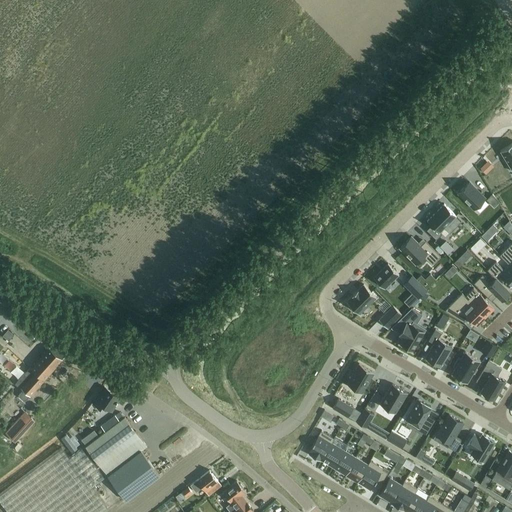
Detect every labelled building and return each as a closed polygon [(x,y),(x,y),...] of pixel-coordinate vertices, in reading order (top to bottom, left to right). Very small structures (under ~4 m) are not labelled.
[(511,143),(499,151),(511,171),(511,143)] [(485,160),(479,164),(483,171),(490,167),(485,160)] [(511,178),(510,174),(496,183),(500,190),(511,182),(511,178)] [(469,181),(458,193),(474,209),(485,198),(469,181)] [(492,194),(487,199),(494,206),(498,202),(492,194)] [(431,225),(426,229),(436,239),(442,234),(439,232),(456,215),(444,203),(427,220),(431,225)] [(493,224),(482,235),(487,240),(498,229),(493,224)] [(411,236),(400,248),(415,264),(420,259),(423,261),(429,267),(440,256),(425,241),(420,246),(417,242),(411,236)] [(445,241),(440,246),(448,253),(453,248),(445,241)] [(511,241),(499,254),(509,264),(510,264),(511,266),(511,241)] [(458,257),(454,262),(459,267),(463,262),(458,257)] [(496,261),(487,269),(496,278),(502,283),(507,278),(511,283),(511,266),(510,264),(509,264),(504,269),(496,261)] [(374,277),(373,277),(384,288),(385,288),(384,288),(398,274),(399,274),(388,263),(387,263),(388,264),(374,277)] [(453,265),(448,269),(453,273),(457,269),(453,265)] [(421,275),(416,279),(426,289),(436,279),(430,274),(425,279),(421,275)] [(482,274),(474,283),(488,297),(493,292),(501,300),(510,292),(502,283),(496,278),(491,283),(482,274)] [(412,275),(403,284),(417,298),(426,289),(416,279),(412,275)] [(367,288),(350,305),(364,318),(380,301),(367,288)] [(465,296),(485,317),(494,308),(473,288),(465,296)] [(462,292),(445,309),(447,311),(463,321),(468,316),(477,325),(485,317),(465,296),(462,292)] [(393,305),(379,319),(387,328),(401,314),(393,305)] [(400,342),(413,350),(425,329),(416,323),(422,314),(412,308),(391,327),(400,333),(399,335),(403,337),(400,342)] [(8,341),(14,335),(8,329),(2,335),(8,341)] [(434,343),(425,357),(440,366),(452,346),(438,338),(441,332),(435,329),(428,340),(434,343)] [(488,340),(482,350),(491,356),(497,345),(488,340)] [(30,367),(15,384),(20,389),(22,390),(19,394),(19,396),(23,400),(25,400),(30,395),(44,379),(62,358),(56,353),(61,349),(53,342),(49,347),(31,367),(30,367)] [(456,367),(452,373),(467,382),(480,360),(465,351),(460,359),(458,358),(453,365),(456,367)] [(359,363),(347,383),(361,392),(374,372),(359,363)] [(486,364),(477,378),(485,383),(481,391),(494,399),(505,381),(492,373),(494,369),(486,364)] [(392,383),(380,404),(395,413),(407,392),(392,383)] [(103,404),(112,410),(121,397),(104,386),(93,402),(101,407),(103,404)] [(338,398),(332,407),(347,416),(353,407),(338,398)] [(417,398),(405,418),(418,425),(417,428),(426,433),(438,413),(429,408),(430,407),(431,406),(430,406),(426,404),(417,398)] [(365,408),(356,422),(366,427),(374,413),(365,408)] [(105,431),(86,446),(127,500),(160,475),(141,450),(147,446),(125,416),(124,417),(120,412),(115,415),(101,426),(105,431)] [(449,414),(436,434),(450,442),(448,447),(455,451),(462,439),(455,435),(463,422),(449,414)] [(12,433),(17,438),(34,420),(29,415),(22,423),(18,419),(6,432),(10,436),(12,433)] [(164,436),(173,429),(165,418),(155,426),(164,436)] [(321,430),(308,452),(309,452),(308,453),(321,460),(321,459),(332,442),(334,438),(321,430)] [(391,431),(387,438),(392,441),(396,434),(391,431)] [(475,434),(468,446),(474,450),(472,453),(485,461),(489,454),(491,455),(494,449),(493,448),(496,442),(483,434),(481,438),(475,434)] [(332,442),(321,459),(333,467),(343,449),(332,442)] [(61,447),(0,493),(0,499),(9,511),(99,511),(107,507),(92,487),(105,477),(82,447),(69,457),(61,447)] [(420,448),(415,456),(421,459),(424,453),(425,451),(420,448)] [(343,449),(333,467),(345,474),(356,457),(343,449)] [(511,451),(509,450),(495,473),(501,476),(497,482),(509,488),(511,483),(511,451)] [(356,457),(345,474),(358,482),(368,464),(356,457)] [(368,464),(358,482),(370,489),(376,480),(381,483),(387,472),(382,469),(383,468),(370,460),(368,464)] [(202,486),(208,495),(221,485),(209,470),(190,485),(195,492),(202,486)] [(487,487),(492,479),(485,474),(480,483),(487,487)] [(389,477),(379,494),(392,502),(402,485),(402,484),(389,477)] [(467,478),(463,485),(470,490),(473,485),(474,483),(467,478)] [(250,511),(253,510),(246,501),(245,502),(240,495),(245,492),(243,489),(243,487),(240,483),(239,483),(237,480),(222,492),(231,502),(226,506),(230,511),(250,511)] [(392,502),(391,503),(404,510),(404,509),(414,492),(415,492),(417,488),(404,480),(402,484),(402,485),(392,502)] [(445,482),(442,487),(447,490),(450,486),(447,484),(447,483),(445,482)] [(476,485),(472,494),(480,498),(484,489),(476,485)] [(188,486),(182,491),(185,496),(192,491),(188,486)] [(414,492),(404,509),(408,511),(419,511),(427,499),(426,499),(415,492),(414,492)] [(487,511),(498,498),(492,494),(482,508),(487,511)] [(427,499),(419,511),(436,511),(442,503),(429,495),(426,499),(427,499)] [(470,511),(475,504),(470,501),(463,511),(470,511)] [(442,503),(436,511),(453,511),(454,510),(442,503)]
